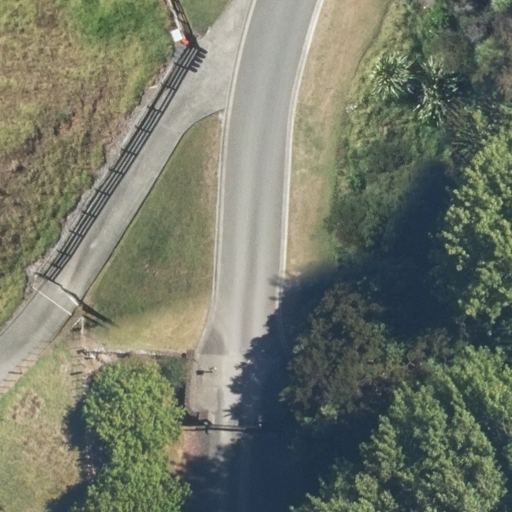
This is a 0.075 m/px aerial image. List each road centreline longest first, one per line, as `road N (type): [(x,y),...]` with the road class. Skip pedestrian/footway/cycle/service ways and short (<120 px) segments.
road 1 (residential): [(282,0),(254,147),(241,430)]
road 2 (track): [(0,358),(61,293),(179,99),(236,55),(267,52)]
